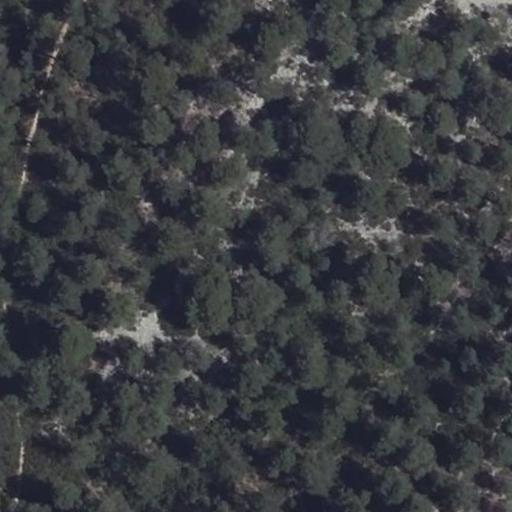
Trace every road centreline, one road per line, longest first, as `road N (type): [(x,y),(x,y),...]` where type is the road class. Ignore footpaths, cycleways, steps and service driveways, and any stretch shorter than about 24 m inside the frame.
road 1 (track): [(29,511),(0,204)]
road 2 (track): [(0,183),(86,0)]
